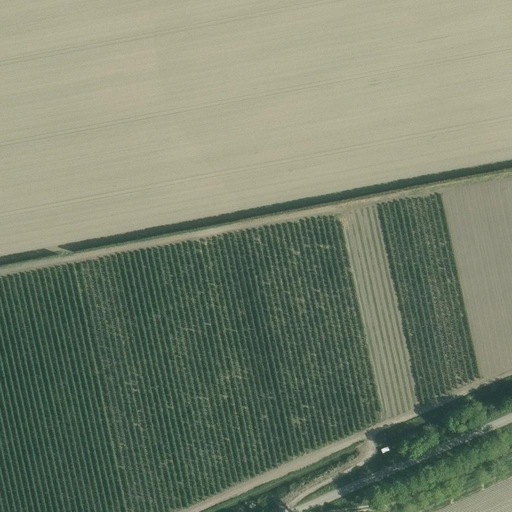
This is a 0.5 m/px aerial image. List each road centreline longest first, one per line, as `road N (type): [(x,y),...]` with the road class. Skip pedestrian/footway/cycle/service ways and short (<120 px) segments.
road 1 (unclassified): [(301,511),(511,418)]
road 2 (track): [(351,511),(400,503),(511,456)]
